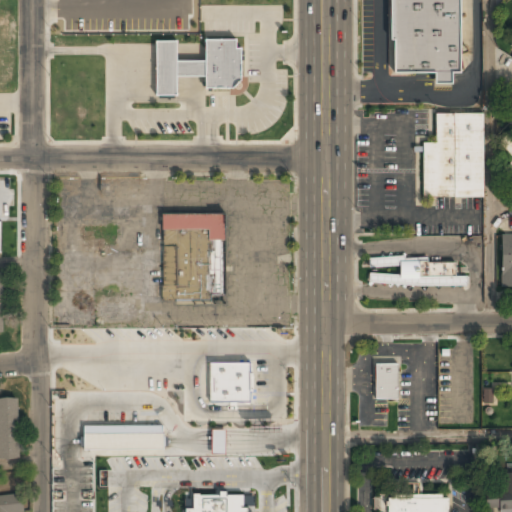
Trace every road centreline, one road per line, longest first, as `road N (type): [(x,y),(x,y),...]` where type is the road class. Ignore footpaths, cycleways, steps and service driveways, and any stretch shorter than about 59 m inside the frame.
road 1 (residential): [(30,0),(39,511)]
road 2 (secondary): [(326,507),(325,0)]
road 3 (residential): [(0,159),(325,158)]
road 4 (residential): [(511,322),(326,325)]
